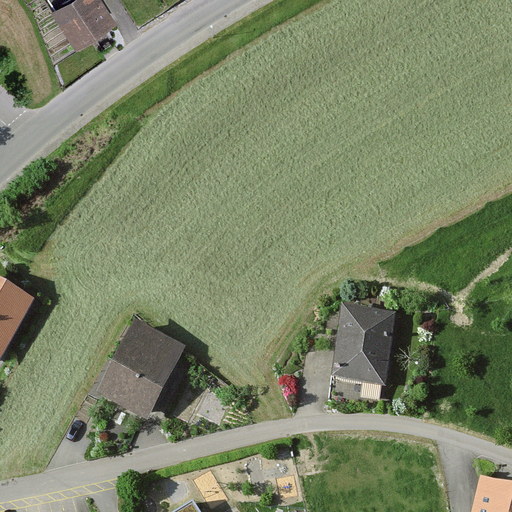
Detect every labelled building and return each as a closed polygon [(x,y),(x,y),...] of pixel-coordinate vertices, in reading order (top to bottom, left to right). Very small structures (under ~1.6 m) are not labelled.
[(119,28),(100,0),(78,0),(77,0),(44,0),(78,54),(119,28)] [(0,371),(2,373),(38,310),(0,288),(0,371)] [(398,326),(345,320),(337,390),(390,396),(398,326)] [(189,360),(138,334),(101,405),(152,431),(189,360)] [(511,511),(511,492),(482,486),(475,511),(511,511)]
